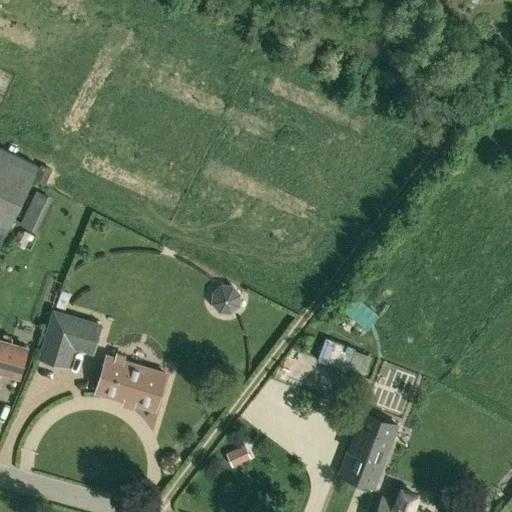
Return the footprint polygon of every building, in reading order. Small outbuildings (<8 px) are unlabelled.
[(0,244),(37,166),(0,148),(0,244)] [(240,307),(241,294),(233,285),(220,284),(211,293),(210,304),(218,313),(230,315),(240,307)] [(379,315),(355,295),(343,310),(367,330),(379,315)] [(68,368),(73,349),(93,355),(102,323),(52,308),(38,358),(68,368)] [(0,373),(20,379),(29,345),(0,338),(0,373)] [(107,356),(96,392),(153,410),(164,373),(107,356)] [(363,412),(339,474),(373,487),(397,424),(363,412)] [(227,454),(232,465),(250,457),(245,446),(227,454)] [(381,500),(376,511),(412,511),(411,511),(415,498),(398,492),(393,490),(390,497),(388,503),(381,500)]
